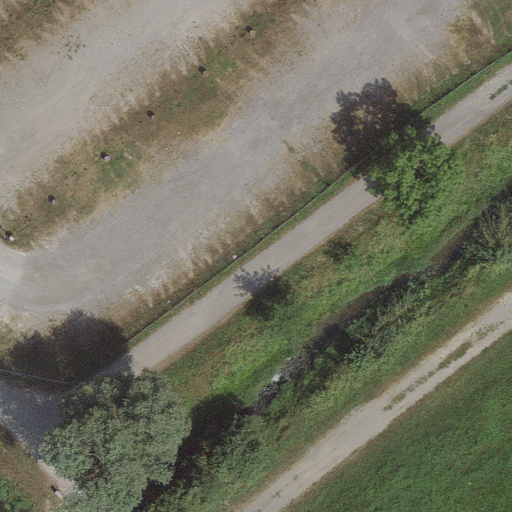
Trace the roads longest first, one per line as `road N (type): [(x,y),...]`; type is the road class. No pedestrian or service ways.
road 1 (track): [(511,87),(32,437)]
road 2 (track): [(256,511),(511,310)]
